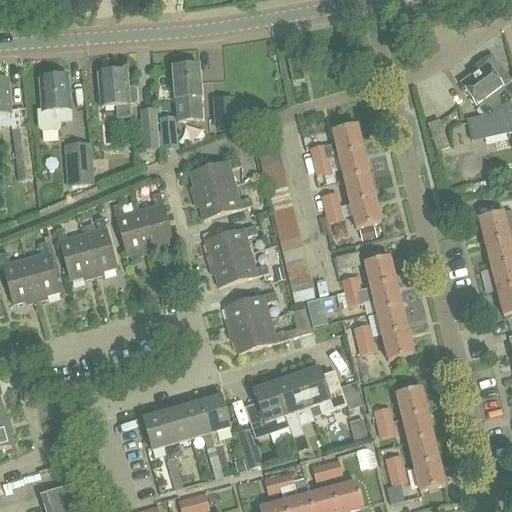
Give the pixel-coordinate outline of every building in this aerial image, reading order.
[(477,106),(485,117),(467,121),(471,144),(511,134),(511,107),(511,101),(511,100),(511,81),(511,82),(493,58),(472,73),(474,76),(461,85),(476,106),(477,106)] [(305,80),(301,59),(288,61),(293,83),(305,80)] [(203,122),(201,100),(203,100),(200,69),(173,71),(176,102),(178,102),(180,124),(203,122)] [(131,119),(128,73),(99,76),(102,109),(118,108),(119,120),(131,119)] [(41,80),(43,112),(38,113),(39,130),(42,132),(57,131),(60,128),(60,125),(73,123),(70,78),(41,80)] [(13,129),(10,83),(0,83),(0,126),(0,130),(13,129)] [(156,110),(140,111),(144,152),(159,151),(156,110)] [(219,134),(231,132),(227,112),(214,114),(215,118),(205,119),(206,129),(187,133),(189,143),(209,140),(209,139),(219,137),(219,134)] [(160,120),(164,152),(179,151),(175,118),(160,120)] [(339,158),(339,159),(364,153),(358,127),(333,133),(336,145),(310,150),(313,165),(330,161),(330,160),(339,158)] [(91,145),(87,146),(64,147),(67,189),(94,187),(91,145)] [(279,149),(270,151),(259,154),(262,164),(282,159),(279,149)] [(339,159),(345,183),(370,177),(364,153),(339,159)] [(284,169),(282,159),(262,164),(264,174),(284,169)] [(192,190),(195,200),(236,188),(232,172),(243,169),(241,161),(191,175),(195,189),(192,190)] [(333,173),(330,161),(313,165),(317,177),(333,173)] [(264,174),(267,184),(287,179),(284,169),(264,174)] [(345,183),(351,207),(376,201),(370,177),(345,183)] [(267,184),(269,194),(289,189),(287,179),(267,184)] [(205,223),(254,209),(252,200),(241,203),(236,188),(195,200),(198,210),(201,209),(205,223)] [(292,199),(289,189),(269,194),(272,204),(292,199)] [(321,198),(325,213),(341,209),(338,195),(321,198)] [(158,209),(142,214),(154,256),(163,253),(162,250),(176,246),(163,196),(155,198),(158,209)] [(294,209),(292,199),(272,204),(274,214),(294,209)] [(382,226),(376,201),(351,207),(357,232),(382,226)] [(144,258),(154,256),(142,214),(126,218),(123,206),(115,209),(129,259),(143,255),(144,258)] [(274,214),(276,224),(297,219),(294,209),(274,214)] [(344,222),(341,209),(325,213),(328,225),(344,222)] [(479,221),(486,246),(511,239),(504,215),(479,221)] [(276,224),(279,234),(299,230),(297,219),(276,224)] [(99,233),(84,238),(95,280),(105,277),(104,274),(118,270),(104,220),(96,222),(99,233)] [(362,242),(377,239),(374,228),(360,231),(362,242)] [(208,258),(210,268),(252,256),(247,240),(258,237),(256,229),(207,243),(211,257),(208,258)] [(86,282),(95,280),(84,238),(68,242),(65,230),(57,232),(71,283),(85,279),(86,282)] [(279,234),(281,245),(301,240),(299,230),(279,234)] [(486,246),(492,270),(511,264),(511,243),(511,239),(486,246)] [(304,250),(301,240),(281,245),(284,255),(304,250)] [(42,257),(27,262),(38,304),(48,301),(47,298),(61,294),(47,244),(39,246),(42,257)] [(284,255),(286,265),(306,260),(304,250),(284,255)] [(359,253),(336,259),(339,272),(362,266),(359,253)] [(29,306),(38,304),(27,262),(11,266),(8,254),(0,257),(14,307),(28,303),(29,306)] [(220,291),(270,276),(268,268),(256,271),(252,256),(210,268),(213,277),(216,276),(220,291)] [(286,265),(289,275),(309,270),(306,260),(286,265)] [(365,267),(371,292),(396,285),(390,261),(365,267)] [(511,264),(492,270),(498,293),(511,289),(511,264)] [(311,280),(309,270),(289,275),(291,285),(311,280)] [(358,279),(342,282),(346,298),(362,294),(358,279)] [(314,290),(311,280),(291,285),(294,295),(314,290)] [(371,292),(377,315),(402,309),(396,285),(371,292)] [(504,318),(511,315),(511,289),(498,293),(504,318)] [(316,300),(314,290),(294,295),(296,305),(316,300)] [(365,305),(362,294),(346,298),(349,309),(365,305)] [(227,324),(230,334),(272,322),(267,307),(278,304),(276,296),(227,310),(230,323),(227,324)] [(377,315),(383,339),(408,333),(402,309),(377,315)] [(240,357),(314,336),(307,311),(293,315),(298,331),(276,337),(272,322),(230,334),(233,344),(236,343),(240,357)] [(352,320),(358,345),(371,342),(365,317),(352,320)] [(389,364),(414,357),(408,333),(383,339),(389,364)] [(375,355),(371,342),(358,345),(362,358),(375,355)] [(320,370),(300,377),(311,410),(320,407),(323,416),(348,407),(342,390),(328,395),(320,370)] [(287,419),(291,433),(293,440),(297,454),(311,449),(307,436),(305,436),(302,429),(303,429),(298,415),(311,410),(300,377),(275,386),(287,418),(287,419)] [(254,391),(255,393),(254,393),(264,423),(251,428),(255,440),(282,430),(278,421),(287,419),(287,418),(275,386),(274,382),(255,388),(254,391)] [(488,408),(508,404),(503,383),(483,387),(488,408)] [(397,398),(403,423),(428,417),(422,392),(397,398)] [(223,398),(203,404),(212,436),(216,449),(221,448),(217,434),(232,430),(223,398)] [(204,438),(208,451),(207,452),(215,481),(224,479),(221,468),(219,461),(216,449),(212,436),(203,404),(184,409),(193,441),(204,438)] [(0,430),(9,428),(4,408),(0,409),(0,430)] [(184,409),(164,415),(177,460),(185,458),(181,445),(193,441),(184,409)] [(390,410),(374,413),(378,429),(394,425),(390,410)] [(166,449),(169,461),(166,462),(176,493),(186,489),(183,478),(181,478),(175,461),(177,460),(164,415),(144,421),(153,452),(166,449)] [(403,423),(409,447),(434,441),(428,417),(403,423)] [(511,418),(491,421),(493,439),(511,436),(511,418)] [(350,425),(354,444),(368,441),(363,421),(350,425)] [(396,437),(394,425),(378,429),(380,440),(396,437)] [(0,452),(15,449),(9,428),(0,430),(0,452)] [(409,447),(414,470),(440,464),(434,441),(409,447)] [(226,457),(223,447),(221,448),(216,449),(219,461),(225,459),(225,457),(226,457)] [(258,450),(246,455),(251,470),(263,466),(258,450)] [(385,462),(389,477),(405,473),(401,458),(385,462)] [(337,459),(325,462),(330,481),(343,478),(339,462),(337,462),(337,459)] [(243,461),(234,464),(237,476),(246,473),(243,461)] [(317,485),(330,481),(325,462),(319,463),(320,467),(312,469),(317,485)] [(420,495),(446,489),(440,464),(414,470),(420,495)] [(387,489),(388,497),(399,495),(397,487),(408,485),(405,473),(389,477),(392,488),(387,489)] [(312,511),(309,499),(299,502),(291,475),(279,478),(283,494),(282,495),(285,505),(286,505),(287,511),(312,511)] [(268,498),(282,495),(283,494),(279,478),(264,482),(268,498)] [(89,511),(80,483),(78,484),(40,497),(45,511),(89,511)] [(358,486),(333,493),(338,511),(362,511),(364,511),(358,486)] [(338,511),(333,493),(309,499),(312,511),(338,511)] [(209,511),(205,495),(192,499),(195,511),(209,511)] [(181,511),(195,511),(192,499),(179,502),(181,511)]
